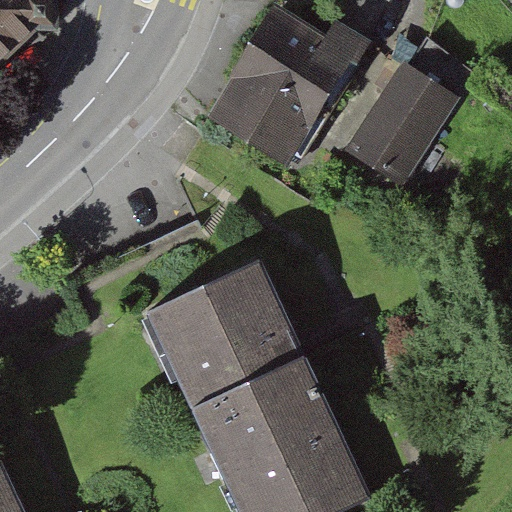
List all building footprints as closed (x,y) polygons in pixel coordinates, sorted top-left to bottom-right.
[(52,0),(0,0),(0,61),(60,8),(52,0)] [(364,58),(280,5),(208,118),(293,171),(364,58)] [(467,88),(408,52),(346,153),(405,189),(467,88)] [(296,262),(179,310),(262,511),(364,511),(395,500),(322,324),(296,262)] [(55,511),(35,461),(0,474),(0,511),(55,511)]
